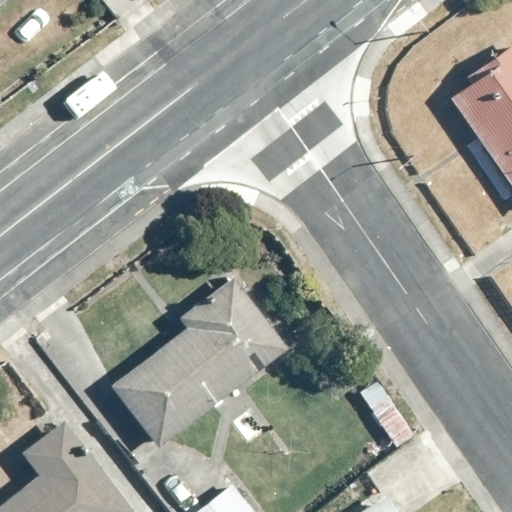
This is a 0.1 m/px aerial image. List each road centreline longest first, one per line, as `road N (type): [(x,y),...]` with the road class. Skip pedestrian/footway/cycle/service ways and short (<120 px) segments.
road 1 (residential): [(236,52),(511,451)]
road 2 (tertiary): [(0,234),(236,52)]
